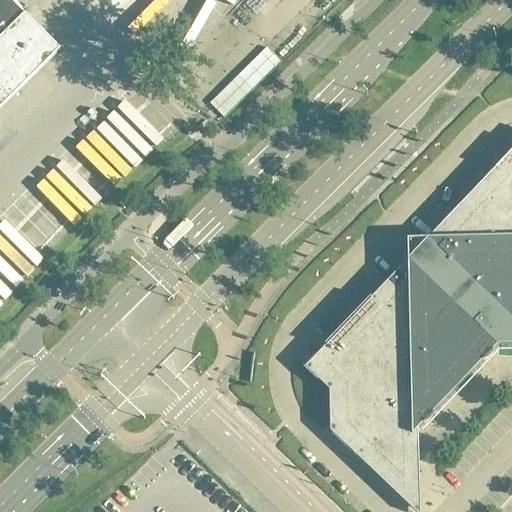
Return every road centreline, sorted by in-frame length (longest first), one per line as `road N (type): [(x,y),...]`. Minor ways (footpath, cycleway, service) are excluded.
road 1 (primary): [(146,361),(508,0)]
road 2 (primary): [(427,0),(105,314)]
road 3 (unclassified): [(299,511),(146,361)]
road 4 (primary): [(0,506),(146,361)]
road 5 (primary): [(105,314),(0,418)]
